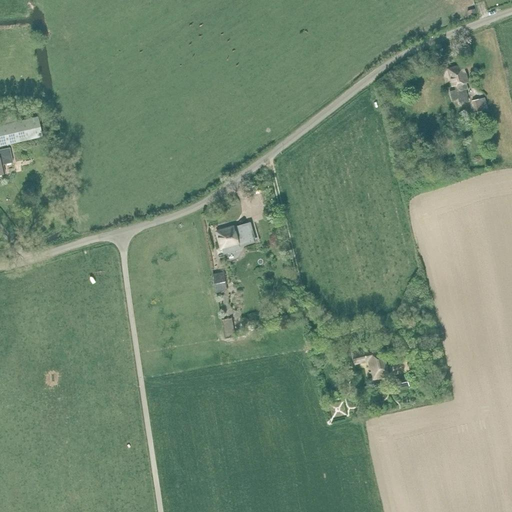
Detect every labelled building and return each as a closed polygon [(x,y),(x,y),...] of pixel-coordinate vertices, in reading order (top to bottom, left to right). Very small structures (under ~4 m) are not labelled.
[(468,82),(464,69),(463,65),(448,69),(452,86),(454,86),(455,90),(449,91),(452,101),(458,99),(459,104),(468,102),(466,95),(467,95),(466,90),(468,89),(466,83),(468,82)] [(481,112),(478,99),(472,101),(475,113),(481,112)] [(0,146),(42,137),(37,117),(0,125),(0,146)] [(480,132),(474,134),(476,142),(482,140),(480,132)] [(12,163),(9,148),(0,149),(0,174),(4,174),(2,165),(12,163)] [(256,242),(251,224),(249,225),(249,224),(238,227),(238,229),(235,230),(234,226),(216,232),(220,243),(221,243),(225,255),(242,250),(241,247),(256,242)] [(226,274),(226,273),(226,272),(225,271),(224,270),(223,269),(222,269),(221,269),(220,269),(220,270),(219,270),(219,271),(218,273),(213,274),(216,293),(227,291),(225,275),(225,274),(226,274)] [(221,336),(229,335),(225,317),(217,318),(221,336)] [(373,380),(389,376),(382,346),(353,353),(355,364),(368,361),(373,380)] [(395,389),(409,386),(407,376),(393,379),(395,389)]
